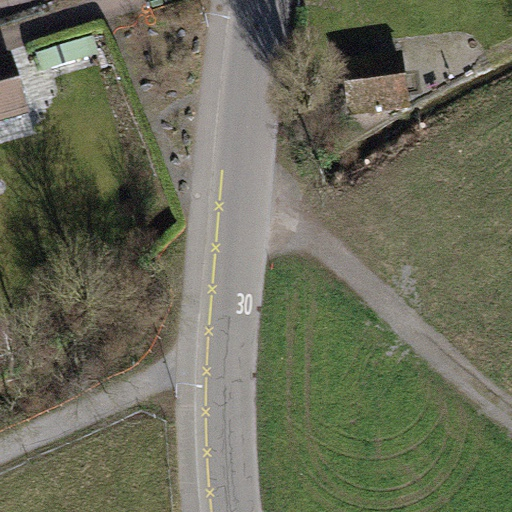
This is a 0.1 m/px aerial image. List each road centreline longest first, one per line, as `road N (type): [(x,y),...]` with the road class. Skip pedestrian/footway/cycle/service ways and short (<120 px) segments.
road 1 (residential): [(231,511),(228,282),(258,0)]
road 2 (track): [(511,411),(341,258),(279,233),(232,240)]
